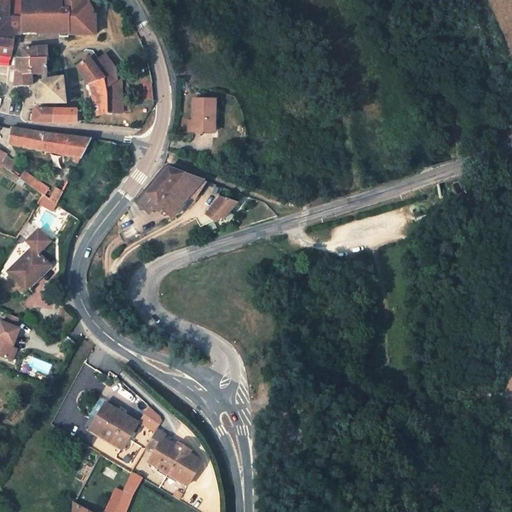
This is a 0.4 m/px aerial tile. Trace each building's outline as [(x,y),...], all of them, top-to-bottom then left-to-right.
[(0,0),(0,45),(13,47),(15,37),(21,38),(21,34),(21,26),(20,26),(19,2),(12,2),(12,0),(0,0)] [(68,35),(95,34),(95,16),(91,16),(91,11),(92,10),(87,0),(83,0),(20,0),(21,26),(21,34),(57,34),(59,33),(68,33),(68,35)] [(13,47),(0,45),(0,54),(12,56),(13,47)] [(45,73),(46,73),(46,60),(48,60),(48,58),(48,47),(37,48),(37,59),(30,59),(31,74),(45,73)] [(37,59),(37,48),(23,49),(22,59),(17,58),(16,70),(14,87),(31,85),(31,74),(30,59),(37,59)] [(115,69),(106,57),(102,57),(93,63),(88,57),(76,66),(88,83),(92,94),(93,103),(90,105),(94,117),(105,113),(106,114),(107,114),(113,114),(113,113),(119,113),(122,108),(121,87),(116,80),(115,69)] [(37,95),(37,104),(66,104),(63,77),(46,80),(39,82),(37,95)] [(214,132),(214,100),(193,100),(193,122),(192,132),(214,132)] [(34,123),(52,123),(52,109),(36,109),(35,111),(30,110),(28,121),(34,123)] [(52,123),(77,123),(77,109),(67,109),(52,109),(52,123)] [(78,164),(91,140),(44,134),(11,129),(12,142),(11,144),(44,151),(74,157),(72,161),(78,164)] [(0,165),(2,167),(10,172),(15,163),(5,156),(0,164),(0,165)] [(163,166),(145,190),(148,192),(168,168),(163,166)] [(134,202),(144,210),(152,209),(154,211),(157,212),(160,211),(162,207),(173,217),(183,205),(189,197),(195,200),(205,183),(201,180),(168,168),(148,192),(145,190),(134,202)] [(43,184),(25,171),(19,179),(38,192),(43,184)] [(49,188),(43,184),(38,192),(43,195),(44,196),(49,188)] [(63,192),(55,188),(49,200),(56,205),(63,192)] [(48,204),(51,201),(49,200),(44,196),(43,195),(41,199),(48,204)] [(206,214),(196,219),(201,228),(214,221),(215,222),(218,220),(221,217),(224,219),(237,203),(220,197),(206,214)] [(133,226),(119,234),(123,242),(138,234),(133,226)] [(32,247),(8,272),(26,290),(33,283),(31,282),(49,264),(38,253),(50,242),(38,230),(27,242),(32,247)] [(18,318),(9,314),(5,323),(15,327),(18,318)] [(16,350),(12,348),(19,329),(15,327),(5,323),(0,322),(0,321),(0,356),(11,361),(16,350)] [(298,364),(301,377),(307,376),(304,363),(298,364)] [(137,423),(116,410),(118,408),(108,401),(90,430),(121,449),(137,423)] [(163,433),(157,429),(146,447),(152,451),(160,437),(163,433)] [(163,439),(160,437),(152,451),(155,453),(163,439)] [(176,447),(163,439),(155,453),(149,462),(188,486),(202,462),(188,454),(191,450),(179,442),(176,447)] [(142,479),(132,472),(122,492),(115,489),(104,511),(126,511),(133,495),(142,479)] [(88,511),(73,502),(72,511),(88,511)]
